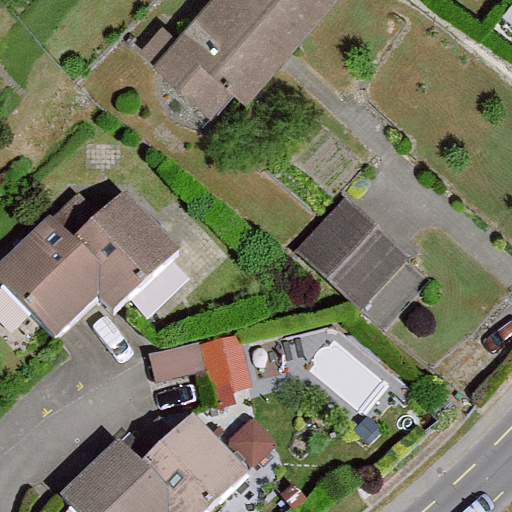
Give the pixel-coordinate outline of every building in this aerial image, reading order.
[(252,101),(340,0),(222,0),(187,41),(172,28),(148,56),(217,117),(241,91),(252,101)] [(57,227),(3,278),(67,345),(109,305),(125,322),(189,262),(131,201),(79,251),(57,227)] [(414,266),(355,210),(304,264),(363,319),(414,266)] [(244,348),(209,355),(215,379),(249,371),(244,348)] [(75,511),(225,511),(256,482),(201,425),(179,446),(165,431),(130,466),(118,454),(67,504),(75,511)]
